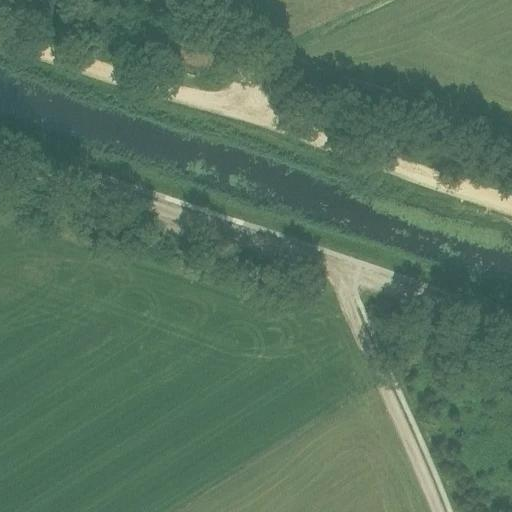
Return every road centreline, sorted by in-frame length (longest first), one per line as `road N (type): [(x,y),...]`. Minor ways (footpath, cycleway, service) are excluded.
road 1 (track): [(511,330),(0,158)]
road 2 (track): [(0,35),(511,204)]
road 3 (track): [(437,511),(339,285),(342,273)]
road 4 (unclassified): [(274,125),(219,0)]
